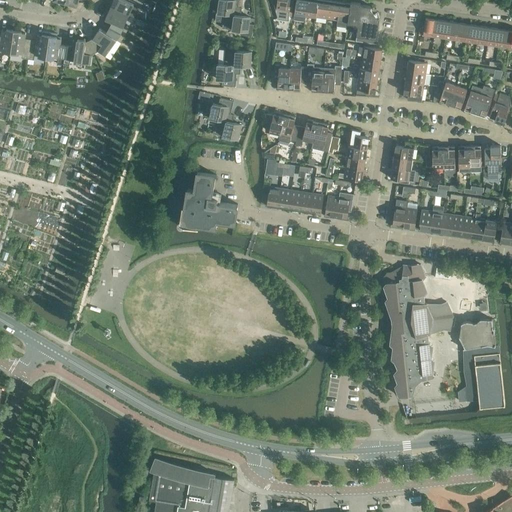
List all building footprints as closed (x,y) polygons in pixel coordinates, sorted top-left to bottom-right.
[(111,0),(109,5),(108,5),(129,15),(134,4),(141,7),(144,0),(111,0)] [(219,0),(217,12),(224,13),(227,14),(227,13),(240,15),(241,9),(238,9),(239,0),(219,0)] [(272,0),(278,19),(288,20),(290,11),(292,11),(293,0),(272,0)] [(305,21),(305,15),(307,0),(296,0),(294,19),(305,21)] [(318,0),(307,0),(305,15),(316,17),(318,0)] [(318,0),(316,17),(327,18),(329,0),(318,0)] [(329,0),(327,18),(338,20),(340,1),(331,0),(329,0)] [(347,28),(348,23),(351,3),(340,1),(338,20),(337,26),(347,28)] [(351,2),(351,3),(348,23),(357,24),(358,26),(357,35),(356,41),(377,44),(378,38),(379,29),(378,28),(379,18),(378,17),(371,8),(371,6),(360,4),(360,3),(351,2)] [(124,25),(129,15),(108,5),(108,6),(106,14),(107,15),(105,18),(115,22),(112,28),(125,35),(128,27),(124,25)] [(222,28),(242,31),(242,30),(248,31),(250,17),(243,16),(243,17),(240,16),(240,15),(227,13),(227,14),(224,13),(222,28)] [(434,37),(437,19),(426,18),(424,31),(423,35),(434,37)] [(434,37),(445,38),(447,21),(437,19),(434,37)] [(455,40),(458,23),(447,21),(445,38),(455,40)] [(455,40),(466,42),(469,24),(458,23),(455,40)] [(479,26),(469,24),(466,42),(477,43),(479,26)] [(479,26),(477,43),(487,45),(488,43),(490,27),(479,26)] [(490,27),(488,43),(487,45),(498,46),(501,29),(490,27)] [(91,37),(93,38),(89,40),(94,53),(98,51),(105,56),(116,40),(120,42),(125,35),(112,28),(109,34),(100,28),(98,31),(97,30),(91,37)] [(0,50),(11,52),(14,30),(6,29),(6,30),(2,29),(1,38),(0,37),(0,50)] [(501,29),(498,46),(509,48),(511,31),(501,29)] [(22,54),(22,58),(28,59),(30,42),(24,41),(25,33),(21,32),(21,31),(14,30),(11,52),(22,54)] [(35,56),(46,57),(50,32),(42,31),(42,35),(38,35),(36,43),(30,42),(28,59),(34,59),(35,56)] [(61,37),(57,36),(57,33),(50,32),(46,57),(58,59),(57,63),(63,64),(66,47),(60,46),(61,37)] [(91,55),(94,53),(89,40),(85,42),(85,40),(77,39),(77,40),(73,40),(72,48),(66,47),(63,64),(69,65),(70,61),(90,64),(91,55)] [(362,57),(380,60),(382,49),(364,46),(362,57)] [(225,49),(224,64),(227,64),(227,65),(241,66),(241,65),(244,65),(244,66),(250,66),(251,52),(245,51),(225,49)] [(350,55),(346,55),(346,57),(343,57),(342,65),(349,66),(350,55)] [(362,57),(360,68),(379,70),(380,60),(362,57)] [(409,60),(407,71),(426,74),(427,63),(409,60)] [(218,63),(217,79),(222,79),(222,85),(236,86),(237,71),(240,71),(240,72),(241,66),(227,65),(227,64),(224,64),(218,63)] [(307,67),(306,82),(312,83),(312,91),(323,92),(324,68),(314,67),(314,64),(308,63),(307,67)] [(289,90),(290,69),(280,68),(280,65),(275,65),(270,80),(278,80),(277,89),(289,90)] [(301,82),(306,82),(307,67),(301,66),(301,69),(290,69),(289,90),(300,91),(301,82)] [(335,66),(335,69),(324,68),(323,92),(334,93),(335,84),(340,85),(342,66),(335,66)] [(359,78),(377,81),(379,70),(360,68),(359,78)] [(406,79),(405,81),(429,85),(431,74),(426,74),(407,71),(406,79)] [(377,81),(359,78),(356,95),(366,96),(367,91),(376,93),(377,81)] [(428,89),(429,85),(405,81),(403,93),(408,93),(407,99),(422,100),(424,88),(428,89)] [(439,102),(449,106),(456,85),(446,82),(439,102)] [(456,85),(449,106),(460,109),(467,89),(456,85)] [(464,110),(474,114),(481,94),(470,90),(464,110)] [(494,102),(489,116),(495,118),(494,120),(504,124),(508,112),(511,113),(511,114),(510,96),(500,92),(500,94),(497,101),(495,100),(494,102)] [(481,94),(474,114),(485,117),(492,97),(481,94)] [(209,117),(216,119),(219,119),(232,122),(234,116),(233,116),(230,116),(233,101),(220,98),(219,104),(213,102),(209,117)] [(266,114),(267,127),(270,127),(269,132),(280,134),(285,113),(274,111),(273,115),(266,114)] [(290,140),(296,141),(300,126),(294,125),(296,116),(285,113),(280,134),(279,140),(289,143),(290,140)] [(232,137),(238,139),(241,124),(235,123),(235,124),(232,123),(232,122),(219,119),(216,119),(212,133),(232,138),(232,137)] [(301,146),(302,143),(303,140),(313,143),(318,121),(307,119),(305,127),(300,126),(296,141),(295,145),(301,146)] [(329,149),(333,134),(327,132),(329,124),(318,121),(313,143),(312,148),(328,152),(329,149)] [(351,129),(349,145),(367,148),(368,137),(360,136),(361,131),(351,129),(350,129),(351,129)] [(394,156),(413,159),(415,144),(416,143),(405,141),(404,146),(396,145),(394,156)] [(349,145),(347,156),(365,159),(367,148),(349,145)] [(488,174),(498,173),(505,157),(504,157),(501,157),(500,145),(490,145),(491,148),(485,148),(485,172),(488,172),(488,174)] [(433,168),(444,168),(443,146),(432,147),(433,168)] [(443,146),(444,168),(455,167),(455,153),(455,146),(443,146)] [(470,171),(469,146),(458,146),(459,150),(459,171),(470,171)] [(481,146),(469,146),(470,171),(481,171),(481,148),(481,146)] [(347,156),(345,167),(364,169),(365,159),(347,156)] [(394,156),(393,167),(411,170),(413,159),(394,156)] [(277,159),(274,159),(268,158),(267,158),(265,172),(274,174),(277,159)] [(338,176),(344,177),(362,180),(364,169),(345,167),(344,174),(339,173),(338,176)] [(397,179),(396,182),(409,184),(409,181),(414,181),(416,170),(411,170),(393,167),(391,178),(397,179)] [(217,221),(235,223),(238,205),(217,202),(218,198),(218,194),(213,193),(216,175),(198,172),(195,190),(188,189),(187,197),(186,197),(184,206),(183,206),(181,220),(184,225),(198,227),(199,225),(216,228),(217,221)] [(267,205),(278,206),(281,188),(270,186),(267,205)] [(288,208),(291,189),(281,188),(278,206),(288,208)] [(288,208),(299,210),(302,191),(291,189),(288,208)] [(310,211),(313,193),(302,191),(299,210),(310,211)] [(341,219),(347,219),(348,211),(351,212),(354,194),(340,192),(339,197),(336,215),(341,216),(341,219)] [(324,194),(313,193),(310,211),(321,213),(324,194)] [(336,215),(339,197),(328,195),(325,216),(330,217),(331,215),(336,215)] [(406,207),(395,205),(395,207),(393,223),(392,226),(398,227),(398,225),(403,226),(406,207)] [(440,231),(443,213),(444,207),(433,205),(432,211),(430,230),(440,231)] [(417,209),(406,207),(403,226),(409,226),(409,229),(414,230),(417,209)] [(424,229),(430,230),(432,211),(421,209),(418,230),(424,231),(424,229)] [(454,214),(443,213),(440,231),(451,233),(454,214)] [(454,214),(451,233),(462,234),(464,216),(454,214)] [(472,236),(475,217),(464,216),(462,234),(472,236)] [(483,238),(486,219),(475,217),(472,236),(482,238),(483,238)] [(497,221),(486,219),(483,238),(482,238),(481,240),(488,241),(489,239),(494,239),(497,221)] [(506,244),(511,244),(511,242),(511,236),(511,223),(503,222),(500,240),(506,241),(506,244)] [(422,279),(425,276),(420,264),(408,265),(403,265),(403,266),(403,272),(395,276),(391,273),(387,273),(384,278),(387,284),(384,286),(389,298),(386,301),(393,318),(393,322),(393,326),(390,344),(394,347),(393,359),(396,361),(398,368),(398,370),(395,373),(398,383),(396,386),(400,397),(412,395),(415,385),(421,379),(432,378),(432,374),(434,359),(432,345),(429,343),(428,334),(444,329),(449,331),(452,316),(446,302),(441,304),(425,303),(424,294),(426,291),(422,279)] [(451,279),(453,269),(441,267),(437,266),(435,276),(451,279)] [(473,316),(465,315),(461,318),(459,329),(464,343),(482,339),(493,340),(494,335),(491,314),(479,313),(473,316)] [(465,372),(466,380),(467,386),(459,392),(460,400),(479,399),(480,408),(505,405),(499,347),(487,344),(464,349),(465,372)] [(156,501),(154,511),(228,511),(234,477),(213,474),(214,469),(198,466),(191,464),(179,461),(169,457),(158,454),(152,468),(155,469),(149,500),(156,501)] [(511,511),(511,495),(485,511),(441,511),(439,511),(438,511),(511,511)]
